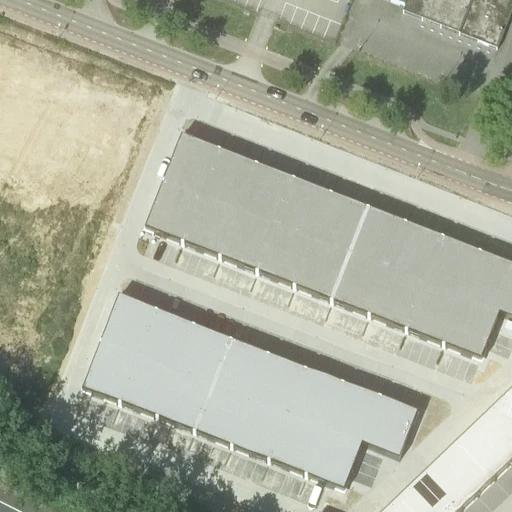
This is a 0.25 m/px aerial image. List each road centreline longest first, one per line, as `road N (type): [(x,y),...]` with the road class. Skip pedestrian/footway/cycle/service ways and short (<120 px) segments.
road 1 (tertiary): [(15,0),(511,191)]
road 2 (unknown): [(338,488),(493,223),(485,181)]
